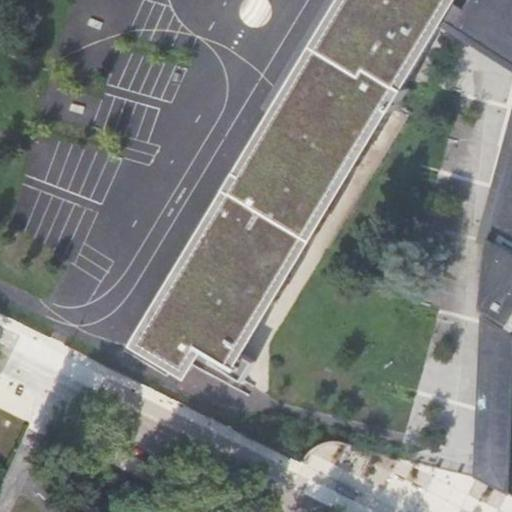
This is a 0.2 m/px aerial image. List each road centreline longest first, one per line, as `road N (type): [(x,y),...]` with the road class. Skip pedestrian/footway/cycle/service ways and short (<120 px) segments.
road 1 (residential): [(61,382),(311,511)]
road 2 (residential): [(61,382),(1,511)]
